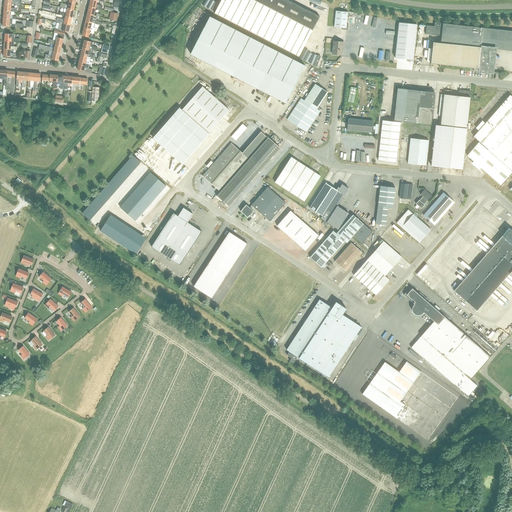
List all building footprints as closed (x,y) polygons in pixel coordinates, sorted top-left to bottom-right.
[(93,0),(90,0),(89,6),(95,8),(101,9),(102,6),(96,4),(97,1),(93,0)] [(298,57),(319,16),(287,0),(254,0),(255,0),(254,0),(220,0),(214,13),(298,57)] [(61,3),(60,7),(67,9),(73,10),(75,3),(69,2),(68,5),(61,3)] [(10,8),(11,4),(5,3),(4,11),(10,11),(16,12),(17,9),(10,8)] [(89,6),(87,14),(93,15),(95,8),(89,6)] [(60,12),(59,15),(62,15),(65,16),(72,18),(73,10),(67,9),(66,12),(64,12),(63,13),(60,12)] [(347,30),(348,24),(346,24),(348,12),(336,10),(334,27),(342,28),(342,29),(347,30)] [(3,18),(12,19),(16,19),(16,16),(12,16),(12,15),(10,15),(10,11),(4,11),(3,18)] [(87,14),(85,21),(92,23),(94,23),(98,24),(98,21),(96,21),(96,19),(93,18),(93,15),(87,14)] [(57,18),(56,22),(59,22),(60,23),(70,25),(72,18),(65,16),(64,20),(57,18)] [(285,103),(304,65),(209,17),(190,54),(285,103)] [(12,19),(3,18),(3,26),(22,28),(23,24),(15,23),(15,24),(12,24),(12,20),(12,19)] [(85,21),(83,28),(90,30),(101,32),(102,30),(93,28),(94,23),(92,23),(85,21)] [(399,22),(395,58),(413,60),(416,24),(399,22)] [(55,29),(54,33),(57,34),(64,35),(65,32),(68,32),(70,25),(60,23),(58,30),(55,29)] [(482,71),(492,72),(494,49),(511,50),(511,31),(435,23),(434,26),(426,26),(425,34),(441,36),(440,43),(433,42),(430,63),(474,68),(473,71),(482,72),(482,71)] [(83,28),(82,36),(88,37),(90,30),(83,28)] [(5,34),(4,41),(11,42),(17,42),(19,42),(20,39),(14,38),(14,34),(5,34)] [(48,43),(55,45),(61,46),(63,39),(64,35),(57,34),(57,37),(56,41),(49,39),(48,43)] [(83,47),(92,50),(97,51),(97,48),(92,46),(93,42),(85,40),(83,47)] [(4,41),(4,49),(10,49),(16,50),(17,50),(17,47),(11,46),(11,42),(4,41)] [(343,47),(344,42),(333,41),(332,54),(341,55),(342,47),(343,47)] [(39,44),(38,48),(49,51),(53,52),(60,54),(61,46),(55,45),(54,48),(39,44)] [(103,44),(101,52),(107,54),(109,46),(103,44)] [(83,47),(81,55),(87,56),(91,57),(93,58),(94,55),(90,54),(92,50),(83,47)] [(4,49),(3,56),(16,57),(16,54),(10,53),(10,49),(4,49)] [(45,54),(45,58),(58,61),(60,54),(53,52),(49,51),(48,55),(45,54)] [(81,55),(79,62),(85,64),(90,65),(91,65),(92,65),(92,63),(89,62),(91,57),(87,56),(81,55)] [(79,62),(77,69),(91,73),(92,69),(89,68),(90,65),(85,64),(79,62)] [(6,84),(6,91),(13,91),(15,71),(8,71),(7,71),(6,84)] [(50,75),(49,81),(53,81),(52,88),(56,88),(57,82),(57,75),(50,74),(50,75)] [(57,75),(57,82),(60,82),(60,85),(59,88),(64,89),(65,76),(57,75)] [(65,76),(64,89),(67,89),(68,86),(71,86),(72,83),(72,77),(65,76)] [(299,122),(296,126),(306,132),(320,111),(317,109),(328,92),(315,84),(304,101),(301,98),(290,115),(299,122)] [(179,107),(153,138),(183,164),(209,134),(209,133),(229,110),(202,87),(182,110),(179,107)] [(353,103),(357,88),(351,87),(347,102),(353,103)] [(394,121),(403,122),(431,125),(435,92),(397,88),(394,121)] [(441,116),(440,127),(466,129),(470,91),(458,90),(458,96),(440,94),(438,116),(441,116)] [(511,123),(511,122),(511,97),(510,95),(473,137),(488,149),(487,150),(478,142),(467,156),(500,185),(511,172),(492,154),(511,171),(511,123)] [(373,121),(348,118),(347,130),(372,133),(373,121)] [(378,160),(396,162),(400,122),(382,120),(378,160)] [(467,129),(466,129),(440,127),(435,126),(431,166),(462,169),(467,129)] [(260,132),(256,136),(263,143),(264,141),(267,138),(260,132)] [(256,136),(253,141),(260,147),(261,145),(263,143),(256,136)] [(268,137),(267,138),(264,141),(276,152),(280,148),(268,137)] [(410,138),(407,163),(426,165),(428,140),(410,138)] [(253,141),(249,145),(256,151),(257,149),(260,147),(253,141)] [(264,141),(263,143),(261,145),(273,156),(276,152),(264,141)] [(231,143),(202,176),(220,192),(223,188),(227,184),(230,180),(233,177),(237,173),(240,169),(244,165),(247,161),(249,159),(242,153),(231,143)] [(256,151),(249,145),(245,149),(252,155),(254,153),(256,151)] [(261,145),(260,147),(257,149),(269,159),(273,156),(261,145)] [(245,149),(242,153),(249,159),(251,157),(252,155),(245,149)] [(257,149),(256,151),(254,153),(266,163),(269,159),(257,149)] [(252,155),(251,157),(262,167),(266,163),(254,153),(252,155)] [(141,162),(133,155),(129,159),(137,166),(141,162)] [(247,161),(259,171),(262,167),(251,157),(249,159),(247,161)] [(291,157),(274,182),(304,201),(320,176),(291,157)] [(137,166),(129,159),(126,163),(134,170),(137,166)] [(247,161),(244,165),(255,175),(259,171),(247,161)] [(134,170),(126,163),(122,167),(130,174),(134,170)] [(244,165),(240,169),(252,179),(255,175),(244,165)] [(130,174),(122,167),(119,171),(127,178),(130,174)] [(240,169),(237,173),(249,183),(252,179),(240,169)] [(127,178),(119,171),(116,175),(124,182),(127,178)] [(150,172),(147,176),(155,183),(158,179),(150,172)] [(237,173),(233,177),(245,187),(249,183),(237,173)] [(124,182),(116,175),(112,179),(120,186),(124,182)] [(147,176),(143,180),(151,187),(155,183),(147,176)] [(233,177),(230,180),(242,191),(245,187),(233,177)] [(120,186),(112,179),(109,182),(117,189),(120,186)] [(158,179),(155,183),(162,190),(166,186),(158,179)] [(143,180),(140,184),(148,191),(151,187),(143,180)] [(230,180),(227,184),(238,195),(242,191),(230,180)] [(117,189),(109,182),(106,186),(113,193),(117,189)] [(338,191),(325,182),(309,208),(322,216),(338,191)] [(155,183),(151,187),(159,194),(162,190),(155,183)] [(401,183),(399,198),(406,199),(410,199),(412,184),(408,184),(401,183)] [(140,184),(137,188),(144,195),(148,191),(140,184)] [(227,184),(223,188),(235,198),(238,195),(227,184)] [(322,216),(320,218),(338,230),(346,217),(334,210),(337,206),(344,195),(348,188),(342,184),(339,188),(338,187),(336,189),(338,191),(322,216)] [(113,193),(106,186),(102,190),(110,197),(113,193)] [(378,207),(376,224),(385,225),(388,207),(393,208),(395,188),(380,186),(378,207)] [(151,187),(148,191),(155,198),(159,194),(151,187)] [(252,205),(253,207),(269,221),(285,203),(267,187),(251,205),(252,205)] [(137,188),(133,192),(141,199),(144,195),(137,188)] [(220,192),(231,202),(235,198),(223,188),(220,192)] [(428,201),(432,196),(424,189),(420,194),(423,197),(419,200),(416,204),(417,205),(419,207),(421,208),(424,205),(424,204),(427,200),(428,201)] [(110,197),(102,190),(99,194),(107,201),(110,197)] [(148,191),(144,195),(152,201),(155,198),(148,191)] [(133,192),(130,196),(138,202),(141,199),(133,192)] [(220,192),(217,196),(228,206),(231,202),(220,192)] [(443,192),(423,215),(429,221),(428,223),(435,229),(440,223),(439,221),(455,202),(443,192)] [(107,201),(99,194),(95,198),(103,205),(107,201)] [(144,195),(141,199),(149,205),(152,201),(144,195)] [(130,196),(126,200),(134,206),(138,202),(130,196)] [(103,205),(95,198),(92,202),(100,209),(103,205)] [(141,199),(138,202),(145,209),(149,205),(141,199)] [(126,200),(123,203),(131,210),(134,206),(126,200)] [(100,209),(92,202),(89,206),(97,212),(100,209)] [(138,202),(134,206),(142,213),(145,209),(138,202)] [(123,203),(120,207),(127,214),(131,210),(123,203)] [(253,211),(251,209),(253,207),(252,205),(249,208),(246,205),(242,209),(243,209),(241,211),(247,218),(249,215),(250,216),(253,211)] [(97,212),(89,206),(85,209),(93,216),(97,212)] [(134,206),(131,210),(138,217),(142,213),(134,206)] [(145,242),(137,255),(182,284),(190,272),(180,265),(202,232),(187,222),(193,214),(184,209),(183,208),(178,216),(173,213),(151,246),(145,242)] [(93,216),(85,209),(82,213),(90,220),(93,216)] [(131,210),(127,214),(135,221),(138,217),(131,210)] [(430,229),(416,217),(417,216),(414,213),(413,214),(408,210),(396,223),(419,243),(421,240),(430,229)] [(286,234),(300,219),(290,211),(277,226),(286,234)] [(111,215),(99,228),(104,233),(115,219),(111,215)] [(338,231),(336,233),(345,241),(344,241),(346,243),(350,238),(353,235),(362,243),(372,232),(353,215),(338,231)] [(115,219),(104,233),(108,236),(120,222),(115,219)] [(300,219),(286,234),(296,242),(309,227),(300,219)] [(120,222),(109,237),(112,240),(124,226),(120,222)] [(124,226),(112,240),(117,243),(128,230),(124,226)] [(318,235),(309,227),(296,242),(305,251),(318,235)] [(511,231),(508,228),(492,247),(511,264),(511,269),(509,273),(511,275),(511,231)] [(128,230),(118,243),(122,246),(132,233),(128,230)] [(321,267),(345,241),(333,231),(310,257),(321,267)] [(229,232),(226,236),(235,242),(238,238),(229,232)] [(133,234),(124,247),(129,250),(138,238),(133,234)] [(226,236),(223,241),(232,247),(235,242),(226,236)] [(140,238),(130,252),(135,254),(145,242),(140,238)] [(238,238),(235,242),(244,248),(247,244),(238,238)] [(223,241),(220,245),(229,251),(232,247),(223,241)] [(388,245),(383,241),(353,275),(376,295),(386,284),(384,282),(387,278),(384,276),(401,257),(392,249),(388,245)] [(235,242),(232,247),(241,253),(244,248),(235,242)] [(346,271),(362,253),(351,243),(334,261),(346,271)] [(220,245),(217,250),(226,256),(229,251),(220,245)] [(232,247),(229,251),(238,258),(241,253),(232,247)] [(509,273),(511,269),(511,264),(492,247),(454,291),(476,311),(509,273)] [(217,250),(214,254),(223,261),(226,256),(217,250)] [(229,251),(226,256),(235,262),(238,258),(229,251)] [(214,254),(211,259),(220,265),(223,261),(214,254)] [(23,255),(20,263),(25,265),(26,263),(31,265),(34,260),(23,255)] [(226,256),(223,261),(232,267),(235,262),(226,256)] [(211,259),(208,264),(217,270),(220,265),(211,259)] [(223,261),(220,265),(230,271),(232,267),(223,261)] [(208,264),(205,268),(214,274),(217,270),(208,264)] [(220,265),(217,270),(227,276),(230,271),(220,265)] [(205,268),(202,273),(211,279),(214,274),(205,268)] [(18,269),(15,276),(20,278),(21,276),(26,278),(29,273),(18,269)] [(217,270),(214,274),(224,280),(227,276),(217,270)] [(43,272),(39,277),(44,281),(42,282),(46,285),(51,279),(43,272)] [(202,273),(199,277),(208,283),(211,279),(202,273)] [(214,274),(211,279),(221,285),(224,280),(214,274)] [(199,277),(196,282),(205,288),(208,283),(199,277)] [(211,279),(208,283),(218,289),(221,285),(211,279)] [(196,282),(193,286),(202,292),(205,288),(196,282)] [(13,283),(10,291),(14,293),(15,291),(21,293),(23,287),(13,283)] [(208,283),(205,288),(215,294),(218,289),(208,283)] [(62,287),(58,294),(62,296),(63,294),(68,297),(71,292),(62,287)] [(489,356),(410,287),(404,295),(414,304),(412,306),(411,309),(412,312),(416,316),(418,315),(422,314),(424,312),(434,321),(411,347),(439,372),(467,397),(477,386),(470,379),(476,372),(483,364),(489,356)] [(205,288),(202,292),(212,298),(215,294),(205,288)] [(33,289),(30,294),(35,297),(34,299),(38,301),(43,294),(33,289)] [(7,298),(4,306),(9,307),(10,306),(15,308),(18,302),(7,298)] [(50,299),(44,305),(48,308),(49,307),(54,311),(58,306),(50,299)] [(85,299),(80,303),(84,307),(82,309),(85,313),(92,308),(85,299)] [(319,299),(286,350),(289,351),(287,355),(291,358),(290,361),(293,363),(297,357),(321,372),(328,377),(361,327),(342,314),(346,308),(336,302),(332,308),(319,299)] [(73,308),(68,312),(72,316),(70,318),(73,321),(80,317),(73,308)] [(2,313),(0,317),(0,320),(3,322),(4,320),(10,322),(12,317),(2,313)] [(28,313),(24,318),(29,321),(28,323),(32,326),(37,319),(28,313)] [(60,317),(56,321),(59,326),(58,327),(61,331),(67,326),(60,317)] [(48,327),(43,331),(47,335),(45,337),(48,341),(55,336),(48,327)] [(35,336),(31,340),(34,345),(33,346),(36,350),(42,345),(35,336)] [(23,346),(18,350),(22,354),(20,356),(23,360),(30,355),(23,346)] [(384,362),(362,394),(397,418),(399,416),(397,414),(401,408),(401,409),(405,404),(400,401),(413,382),(421,372),(406,362),(399,372),(398,372),(384,362)] [(64,506),(61,511),(68,511),(73,504),(66,501),(64,506)]
